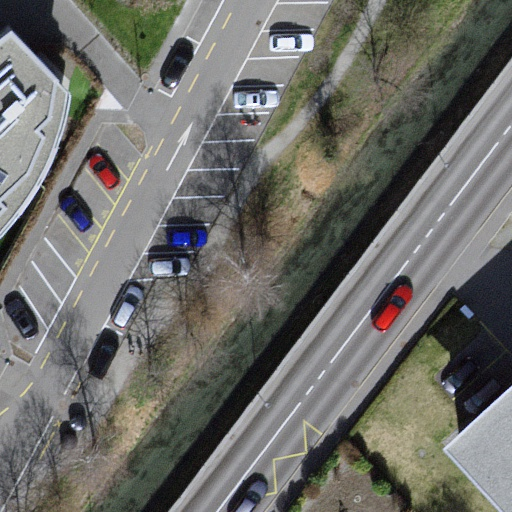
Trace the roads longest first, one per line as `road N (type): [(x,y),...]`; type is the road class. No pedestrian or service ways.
road 1 (residential): [(0,463),(86,323),(254,0)]
road 2 (secondary): [(220,511),(511,131)]
